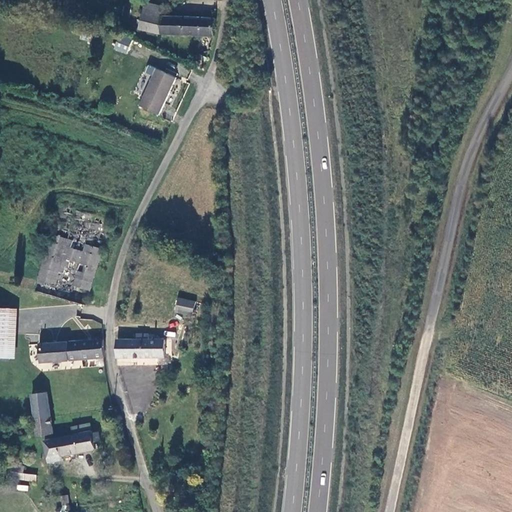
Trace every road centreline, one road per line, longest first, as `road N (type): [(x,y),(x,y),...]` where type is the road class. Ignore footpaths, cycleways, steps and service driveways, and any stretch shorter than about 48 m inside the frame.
road 1 (trunk): [(320,511),(329,368),(326,209),(298,0)]
road 2 (trunk): [(273,0),(301,214),(304,366),(295,511)]
road 3 (unclassified): [(218,46),(126,242),(112,297),(117,390),(155,511)]
road 4 (unclassified): [(387,511),(458,184),(511,70)]
